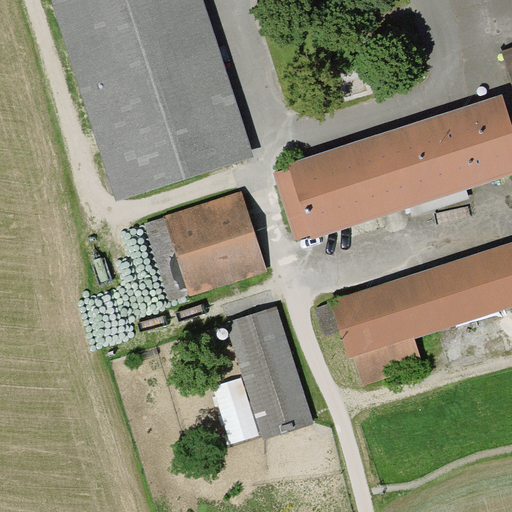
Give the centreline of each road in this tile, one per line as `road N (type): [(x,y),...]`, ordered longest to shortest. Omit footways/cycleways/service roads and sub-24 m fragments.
road 1 (track): [(270,143),(253,174),(337,400),(367,511)]
road 2 (track): [(32,0),(101,215),(253,174)]
